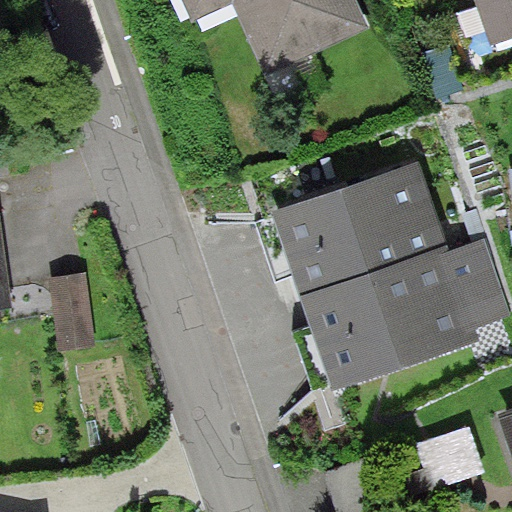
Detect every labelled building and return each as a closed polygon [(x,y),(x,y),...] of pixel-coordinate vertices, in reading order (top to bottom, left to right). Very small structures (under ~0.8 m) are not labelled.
[(371,33),(357,0),(189,0),(196,17),(235,0),(237,0),(269,76),(371,33)] [(511,0),(479,0),(492,40),(511,33),(511,0)] [(422,156),(273,204),(301,287),(449,238),(422,156)] [(453,247),(449,238),(301,287),(333,383),(477,335),(472,323),(509,310),(484,237),(453,247)] [(511,406),(502,410),(511,437),(511,406)]
